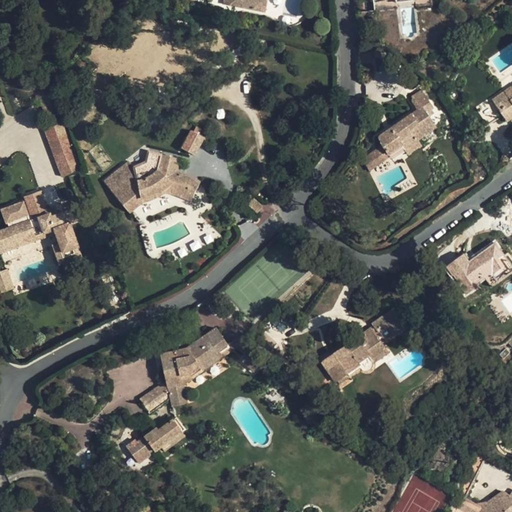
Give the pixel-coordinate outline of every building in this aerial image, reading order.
[(240,6),(266,10),(267,0),(236,0),(240,0),(240,6)] [(415,0),(428,0),(430,11),(430,15),(446,13),(444,3),(440,4),(439,0),(396,0),(397,4),(387,5),(389,19),(409,17),(409,13),(408,1),(415,0)] [(409,13),(430,11),(428,0),(415,0),(408,1),(409,13)] [(511,86),(504,92),(510,100),(498,108),(492,100),(475,111),(485,126),(502,114),(507,121),(511,118),(511,117),(511,86)] [(510,100),(504,92),(492,100),(498,108),(510,100)] [(402,146),(407,155),(422,145),(418,139),(436,127),(429,117),(434,113),(432,110),(434,109),(428,100),(422,106),(418,109),(419,110),(389,131),(385,150),(389,155),(402,146)] [(44,132),(62,177),(80,169),(62,125),(44,132)] [(191,129),(180,147),(194,155),(205,137),(191,129)] [(361,158),(369,170),(386,160),(379,147),(361,158)] [(130,211),(163,190),(188,201),(203,180),(190,172),(180,171),(182,158),(162,156),(160,170),(147,178),(134,179),(129,173),(111,184),(130,211)] [(53,233),(63,256),(81,252),(63,203),(49,207),(41,189),(24,195),(25,198),(3,207),(7,222),(15,220),(23,243),(53,233)] [(510,264),(495,243),(469,262),(464,254),(447,267),(466,295),(476,288),(473,285),(484,278),(491,273),(493,277),(510,264)] [(511,273),(511,265),(510,264),(493,277),(497,283),(498,284),(511,273)] [(9,271),(0,272),(0,291),(12,290),(9,271)] [(491,273),(484,278),(491,287),(497,283),(493,277),(491,273)] [(189,346),(162,351),(169,404),(189,403),(187,383),(226,355),(220,347),(229,343),(215,327),(189,346)] [(378,336),(372,327),(362,334),(368,343),(378,336)] [(362,334),(360,331),(337,348),(369,371),(370,371),(372,369),(373,367),(374,365),(374,363),(373,363),(389,352),(378,336),(368,343),(362,334)] [(369,371),(337,348),(319,360),(335,382),(337,381),(348,374),(350,378),(362,370),(364,371),(366,372),(368,372),(369,371)] [(254,372),(263,361),(252,351),(243,361),(254,372)] [(337,381),(340,385),(350,378),(348,374),(337,381)] [(174,419),(159,430),(158,428),(136,444),(134,446),(129,450),(139,464),(161,447),(182,432),(186,429),(177,417),(174,419)] [(186,436),(182,432),(161,447),(165,451),(186,436)] [(465,474),(475,479),(485,460),(472,454),(465,474)] [(463,497),(465,498),(475,479),(465,474),(458,495),(463,497)] [(510,495),(503,491),(481,506),(465,498),(463,497),(455,511),(511,511),(511,491),(511,492),(510,495)]
